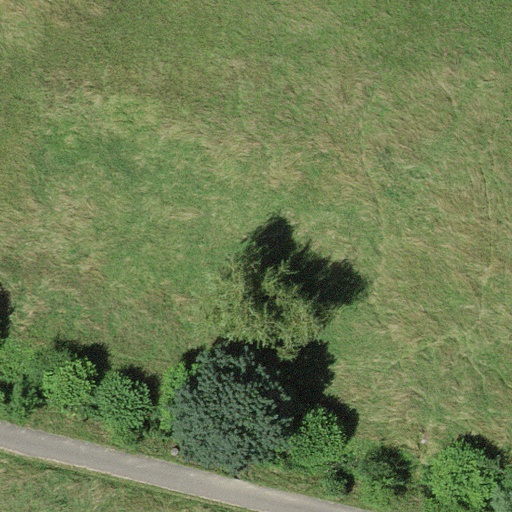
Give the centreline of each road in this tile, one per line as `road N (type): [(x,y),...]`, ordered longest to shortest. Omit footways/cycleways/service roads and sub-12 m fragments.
road 1 (track): [(511,61),(0,95)]
road 2 (track): [(0,435),(314,511)]
